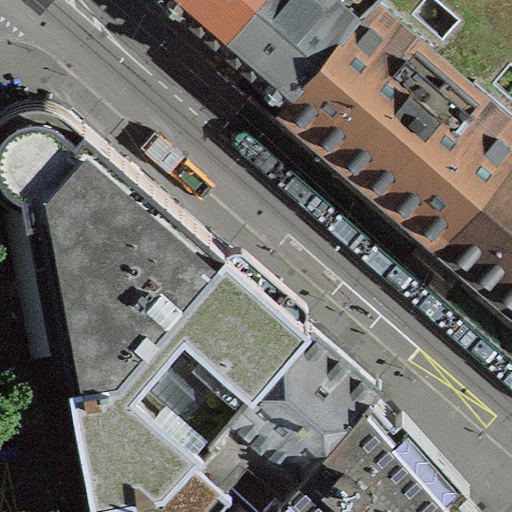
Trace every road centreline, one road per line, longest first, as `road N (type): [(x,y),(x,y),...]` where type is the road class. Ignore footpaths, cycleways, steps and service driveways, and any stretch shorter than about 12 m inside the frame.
road 1 (secondary): [(221,140),(511,392)]
road 2 (secondary): [(23,10),(130,99),(221,140)]
road 3 (secondary): [(221,140),(174,49),(123,0)]
